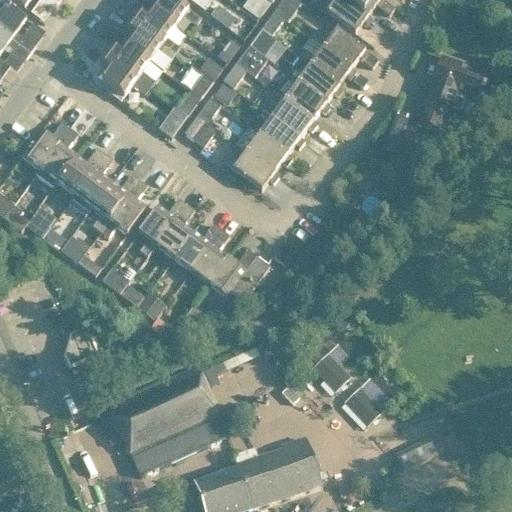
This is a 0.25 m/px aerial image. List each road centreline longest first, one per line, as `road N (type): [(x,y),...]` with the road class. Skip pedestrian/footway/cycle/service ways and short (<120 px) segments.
road 1 (residential): [(46,65),(274,222),(386,101),(421,0)]
road 2 (residential): [(67,511),(0,369)]
